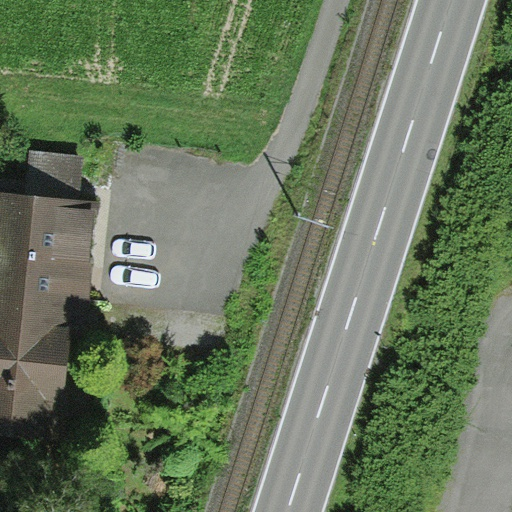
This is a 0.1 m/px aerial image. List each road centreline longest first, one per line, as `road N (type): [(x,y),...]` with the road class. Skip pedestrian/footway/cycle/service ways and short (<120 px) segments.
road 1 (primary): [(288,511),(451,0)]
road 2 (residential): [(280,157),(334,0)]
